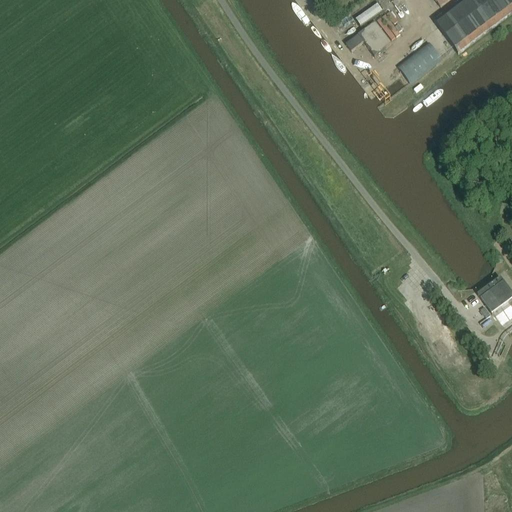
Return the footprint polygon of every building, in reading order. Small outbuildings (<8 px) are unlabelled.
[(451,0),(431,0),(439,9),(451,0)] [(511,0),(464,0),(433,24),(457,56),(511,14),(511,0)] [(358,20),(363,28),(386,13),(380,5),(358,20)] [(392,40),(405,33),(394,13),(380,20),(392,40)] [(390,47),(374,25),(345,46),(351,54),(363,45),(374,59),(390,47)] [(442,61),(429,44),(398,67),(411,84),(442,61)] [(492,315),(495,313),(503,325),(511,319),(511,306),(510,303),(511,301),(511,293),(501,279),(478,295),(492,315)] [(486,319),(491,317),(485,308),(481,311),(486,319)]
